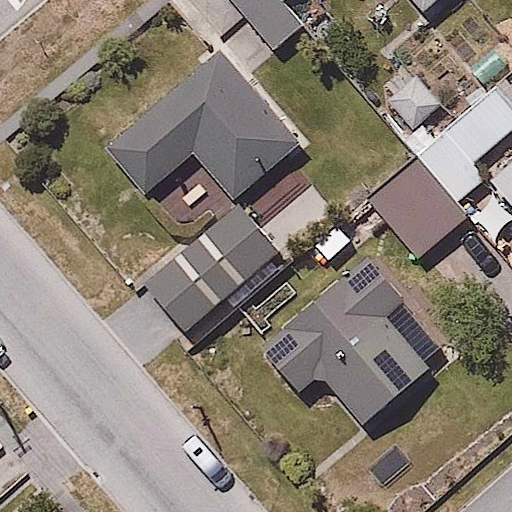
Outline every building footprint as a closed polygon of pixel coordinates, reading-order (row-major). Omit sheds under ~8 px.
[(236,0),(272,43),(324,0),(236,0)] [(202,151),(241,195),(299,144),(218,51),(110,145),(153,194),(202,151)] [(431,114),(410,133),(464,197),(491,174),(478,160),(511,131),(511,89),(502,78),(443,128),(431,114)] [(429,160),(377,199),(419,254),(470,215),(429,160)] [(511,164),(501,175),(511,186),(511,164)] [(189,330),(280,251),(243,208),(152,287),(189,330)] [(325,369),(363,414),(435,353),(396,307),(412,294),(371,246),(263,338),(305,387),(325,369)]
